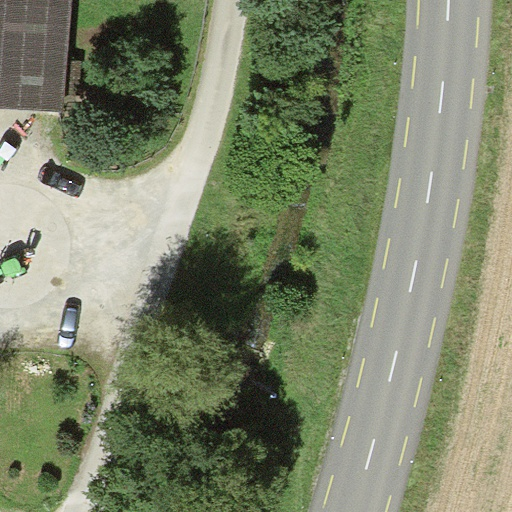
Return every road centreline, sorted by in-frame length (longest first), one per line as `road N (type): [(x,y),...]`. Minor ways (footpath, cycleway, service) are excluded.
road 1 (residential): [(231,0),(204,131),(83,511)]
road 2 (tertiary): [(354,511),(414,277),(450,0)]
